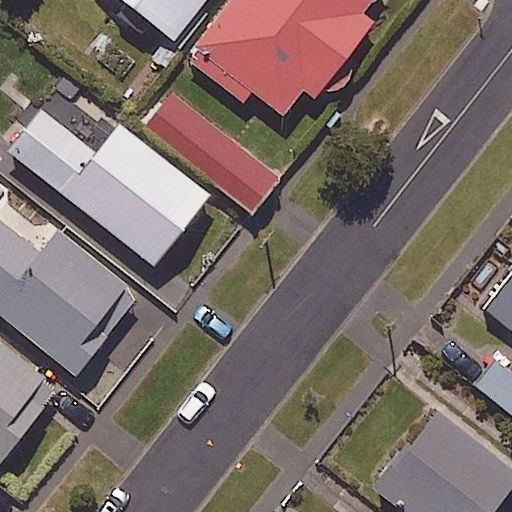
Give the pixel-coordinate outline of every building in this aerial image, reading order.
[(213,0),(105,0),(174,52),(213,0)] [(233,104),(247,115),(256,103),(285,125),(304,100),(317,110),(375,34),(363,25),(381,0),(239,0),(187,70),(233,104)] [(282,186),(170,98),(142,133),(254,221),(282,186)] [(97,164),(39,119),(8,160),(158,276),(212,206),(119,135),(97,164)] [(32,251),(0,224),(0,317),(70,374),(132,296),(49,229),(32,251)] [(511,257),(478,302),(511,327),(511,325),(511,257)] [(0,452),(53,387),(0,345),(0,452)] [(511,370),(494,355),(473,380),(511,412),(511,370)] [(486,511),(511,479),(511,478),(430,413),(369,489),(398,511),(486,511)]
